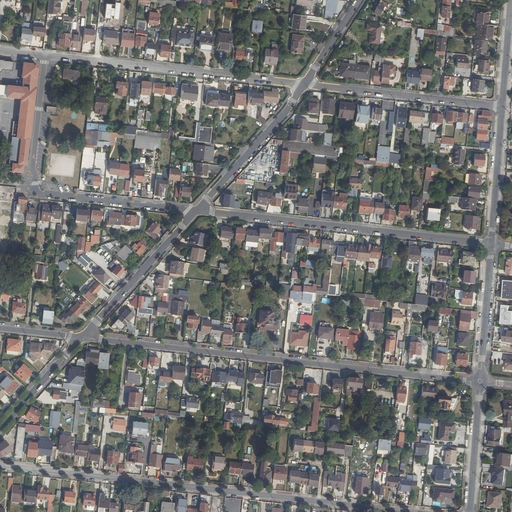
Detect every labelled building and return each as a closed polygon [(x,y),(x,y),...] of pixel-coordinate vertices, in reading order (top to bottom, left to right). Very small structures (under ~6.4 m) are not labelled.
[(62,2),(62,0),(48,0),(47,11),(58,13),(59,1),(62,2)] [(225,7),(238,8),(238,4),(236,4),(236,0),(232,0),(232,4),(225,3),(225,7)] [(335,12),(336,0),(332,0),(326,0),(326,3),(326,6),(324,18),(331,18),(332,12),(335,12)] [(451,2),(451,0),(443,0),(442,16),(449,17),(449,12),(450,12),(451,6),(453,7),(453,4),(452,4),(452,2),(451,2)] [(384,11),(388,5),(387,5),(380,1),(374,13),(378,16),(382,9),(384,11)] [(151,10),(150,9),(148,23),(158,24),(159,13),(151,13),(151,10)] [(476,24),(480,24),(488,25),(490,12),(478,11),(476,24)] [(292,29),(304,30),(305,16),(294,14),(292,29)] [(41,36),(45,36),(46,27),(46,23),(34,21),(33,26),(33,30),(32,35),(37,35),(37,36),(41,37),(41,36)] [(379,44),(381,25),(367,24),(366,30),(369,31),(369,43),(379,44)] [(491,38),(493,26),(488,25),(480,24),(479,37),(491,38)] [(262,26),(252,25),(251,38),(257,39),(257,37),(260,37),(262,26)] [(22,29),(21,39),(28,39),(28,41),(32,41),(32,35),(33,30),(22,29)] [(95,30),(85,29),(84,40),(88,40),(90,40),(94,41),(95,30)] [(134,36),(135,31),(122,29),(122,33),(122,34),(121,45),(133,46),(134,36)] [(188,32),(176,31),(175,45),(180,45),(180,44),(187,45),(187,46),(192,47),(194,31),(188,30),(188,32)] [(103,43),(121,45),(122,34),(122,33),(104,31),(103,43)] [(450,32),(437,31),(436,35),(436,36),(438,36),(437,51),(444,51),(446,40),(449,40),(449,37),(450,32)] [(66,46),(70,47),(72,35),(72,33),(64,32),(64,33),(59,33),(58,44),(64,44),(66,45),(66,46)] [(231,35),(219,34),(218,43),(217,45),(218,45),(218,49),(224,49),(225,50),(229,51),(231,35)] [(72,35),(70,47),(79,48),(80,36),(72,35)] [(302,49),(304,36),(293,35),(290,55),(303,56),(304,50),(302,49)] [(145,42),(146,42),(146,38),(136,36),(135,46),(144,47),(145,42)] [(211,50),(213,38),(200,37),(198,48),(199,49),(210,50),(211,50)] [(486,53),(487,41),(476,40),(475,52),(486,53)] [(155,45),(146,44),(145,53),(154,54),(155,45)] [(160,57),(169,58),(171,46),(161,45),(160,57)] [(233,51),(232,60),(244,61),(246,48),(237,47),(237,51),(233,51)] [(246,48),(244,61),(250,61),(251,57),(253,58),(254,55),(251,55),(252,48),(246,47),(246,48)] [(264,63),(269,63),(269,61),(276,62),(277,51),(265,49),(264,63)] [(468,69),(469,59),(458,58),(457,68),(468,69)] [(13,71),(14,62),(4,61),(4,60),(0,59),(0,72),(3,71),(3,70),(13,71)] [(478,72),(488,73),(489,68),(490,69),(490,65),(491,61),(479,60),(478,72)] [(374,81),(381,82),(383,64),(383,62),(380,62),(378,71),(375,71),(374,81)] [(38,67),(35,64),(24,63),(23,76),(24,76),(23,87),(11,85),(12,82),(1,81),(1,84),(0,84),(0,95),(22,98),(19,122),(14,121),(10,162),(12,163),(11,170),(23,172),(24,164),(27,164),(38,67)] [(345,77),(354,78),(355,63),(354,63),(354,65),(341,63),(340,73),(345,74),(345,77)] [(355,63),(354,78),(363,79),(363,76),(368,76),(369,67),(356,65),(357,63),(355,63)] [(381,82),(381,83),(388,83),(388,80),(390,80),(390,76),(389,76),(389,73),(394,74),(394,66),(383,64),(381,82)] [(81,71),(64,69),(63,77),(80,79),(80,78),(79,78),(80,72),(81,72),(81,71)] [(426,80),(431,81),(432,70),(420,69),(420,72),(419,81),(426,82),(426,80)] [(407,71),(406,82),(415,83),(415,81),(410,80),(411,71),(407,71)] [(415,83),(419,83),(419,81),(420,72),(411,71),(410,80),(415,81),(415,83)] [(454,77),(444,76),(443,88),(447,88),(448,86),(453,86),(454,77)] [(483,87),(484,81),(473,79),(472,91),(482,92),(483,91),(485,92),(486,87),(483,87)] [(127,89),(127,82),(117,81),(116,87),(117,87),(116,89),(118,89),(117,94),(124,95),(125,88),(127,89)] [(151,83),(142,82),(141,91),(140,94),(149,95),(151,83)] [(181,98),(196,100),(198,83),(193,82),(193,84),(185,83),(185,85),(182,85),(181,98)] [(140,94),(141,91),(140,91),(141,84),(132,83),(131,90),(134,90),(133,99),(140,99),(140,94)] [(166,87),(167,84),(154,83),(153,92),(154,92),(154,95),(159,96),(160,93),(166,93),(166,87)] [(176,88),(166,87),(166,93),(166,94),(172,95),(172,96),(173,96),(173,95),(175,95),(176,88)] [(218,94),(219,91),(207,90),(206,105),(217,106),(217,104),(218,94)] [(277,93),(264,92),(263,94),(262,101),(277,102),(277,93)] [(244,105),(246,94),(236,93),(234,108),(238,108),(238,105),(244,105)] [(264,125),(267,122),(263,118),(261,116),(261,113),(262,101),(263,94),(249,93),(248,102),(260,103),(260,106),(258,119),(264,125)] [(230,95),(218,94),(217,104),(229,106),(230,95)] [(96,112),(105,113),(107,97),(98,96),(96,112)] [(318,99),(314,99),(310,98),(308,113),(317,114),(318,99)] [(324,99),(323,109),(332,110),(333,106),(335,106),(335,103),(333,103),(334,100),(324,99)] [(352,119),(354,105),(340,103),(339,117),(352,119)] [(368,123),(370,108),(357,107),(356,122),(368,123)] [(381,121),(382,109),(373,108),(371,119),(381,121)] [(406,120),(408,110),(398,109),(397,122),(399,122),(399,119),(406,120)] [(488,120),(493,121),(493,115),(491,112),(483,111),(483,116),(479,116),(478,129),(487,130),(488,120)] [(428,124),(429,114),(424,113),(411,112),(409,122),(428,124)] [(457,122),(458,113),(448,112),(447,121),(449,121),(449,124),(453,124),(453,122),(457,122)] [(468,114),(458,113),(457,122),(456,129),(461,129),(461,123),(467,123),(468,114)] [(442,115),(432,114),(431,125),(433,125),(433,123),(441,124),(442,115)] [(295,130),(301,130),(304,131),(306,131),(307,121),(297,119),(295,130)] [(198,139),(200,122),(197,122),(195,138),(183,137),(181,136),(179,136),(178,139),(186,140),(198,142),(198,139)] [(98,138),(99,131),(94,130),(86,129),(85,142),(84,144),(97,146),(98,138)] [(295,130),(291,129),(290,141),(300,142),(301,130),(295,130)] [(425,150),(428,150),(429,142),(430,132),(430,129),(424,129),(422,142),(426,143),(425,150)] [(486,140),(487,130),(478,129),(477,139),(486,140)] [(161,137),(173,139),(174,130),(170,130),(170,132),(161,132),(161,133),(161,137)] [(99,131),(98,138),(102,139),(103,135),(110,136),(111,132),(108,132),(107,131),(99,131)] [(110,136),(109,145),(114,146),(115,137),(123,138),(123,134),(115,133),(111,132),(110,136)] [(134,147),(147,149),(148,136),(136,135),(135,139),(134,147)] [(148,136),(147,149),(159,150),(161,137),(148,136)] [(289,141),(284,140),(283,151),(289,152),(301,153),(314,155),(327,156),(339,157),(340,147),(334,146),(303,142),(300,142),(290,141),(289,141)] [(193,160),(213,162),(214,147),(213,147),(213,143),(205,143),(204,146),(195,145),(193,160)] [(390,147),(378,146),(376,162),(389,163),(390,147)] [(463,165),(464,151),(455,150),(454,164),(463,165)] [(289,152),(283,151),(280,174),(287,175),(289,157),(289,152)] [(475,156),(473,166),(483,168),(483,163),(484,163),(485,161),(483,161),(484,157),(475,156)] [(321,165),(321,158),(314,157),(312,171),(315,171),(316,165),(317,165),(321,165)] [(109,173),(119,174),(120,164),(120,163),(111,163),(109,173)] [(207,176),(208,165),(198,163),(196,175),(207,176)] [(119,174),(119,175),(128,176),(128,172),(129,169),(129,165),(120,164),(119,174)] [(170,170),(169,179),(179,180),(180,170),(172,169),(172,164),(170,164),(170,170)] [(156,180),(154,195),(161,195),(161,191),(162,187),(164,187),(168,188),(169,179),(170,170),(165,169),(164,176),(165,176),(164,181),(156,180)] [(143,181),(144,170),(135,170),(134,180),(143,181)] [(88,185),(93,185),(94,175),(94,173),(85,172),(84,180),(87,180),(88,181),(88,185)] [(481,180),(482,175),(471,174),(470,183),(481,184),(481,182),(484,182),(484,180),(481,180)] [(94,175),(93,185),(101,186),(103,177),(94,175)] [(353,179),(349,179),(348,186),(359,187),(360,180),(353,179)] [(180,187),(180,196),(190,197),(191,188),(180,187)] [(479,194),(480,188),(470,187),(469,190),(466,190),(465,193),(469,194),(468,197),(479,198),(479,196),(484,197),(484,195),(479,194)] [(285,188),(284,198),(289,199),(289,197),(296,198),(297,190),(285,188)] [(257,204),(269,205),(272,197),(272,193),(258,192),(257,204)] [(269,205),(267,212),(273,213),(274,206),(280,206),(281,194),(275,194),(275,197),(272,197),(271,205),(269,205)] [(223,202),(222,207),(232,208),(234,196),(224,195),(223,202)] [(335,197),(334,207),(346,209),(347,198),(335,197)] [(412,209),(421,210),(423,199),(423,198),(413,197),(412,209)] [(13,222),(25,224),(25,221),(26,219),(26,214),(25,214),(27,199),(19,198),(18,203),(15,202),(13,216),(13,222)] [(476,204),(477,199),(464,198),(462,209),(474,210),(474,204),(476,204)] [(296,203),(296,206),(299,207),(299,212),(308,213),(308,207),(309,201),(309,200),(300,199),(299,204),(296,203)] [(360,200),(358,212),(371,214),(371,213),(372,203),(372,201),(360,200)] [(372,203),(371,213),(383,215),(384,209),(384,204),(372,203)] [(51,217),(52,206),(40,205),(39,215),(51,217)] [(399,217),(408,218),(409,206),(400,205),(399,217)] [(61,207),(52,206),(51,217),(60,218),(61,207)] [(26,219),(35,221),(36,209),(27,208),(26,214),(26,219)] [(439,210),(439,209),(436,208),(436,210),(429,209),(428,219),(431,219),(431,222),(434,222),(434,220),(438,220),(439,210)] [(76,219),(75,224),(80,224),(80,220),(88,221),(89,210),(86,209),(86,211),(77,210),(76,219)] [(383,215),(382,221),(386,222),(387,220),(393,221),(394,210),(384,209),(383,215)] [(103,211),(93,211),(92,220),(102,221),(103,211)] [(122,215),(122,214),(111,213),(110,224),(121,225),(121,224),(122,215)] [(122,215),(121,224),(136,226),(135,228),(138,228),(140,217),(126,215),(126,216),(122,215)] [(477,229),(479,217),(467,216),(466,228),(477,229)] [(154,223),(146,232),(154,239),(158,235),(157,234),(161,230),(154,223)] [(231,237),(232,228),(222,227),(221,236),(231,237)] [(246,234),(247,232),(245,232),(245,229),(243,229),(234,228),(233,237),(241,238),(241,239),(244,240),(245,234),(246,234)] [(271,230),(260,229),(259,232),(259,238),(270,239),(271,230)] [(259,232),(247,230),(247,232),(246,234),(246,240),(258,241),(259,238),(259,232)] [(194,232),(193,236),(193,239),(191,239),(190,243),(202,246),(205,234),(194,232)] [(275,237),(271,236),(270,250),(276,250),(277,244),(282,244),(284,233),(275,232),(275,237)] [(295,244),(296,235),(287,234),(286,243),(295,244)] [(313,239),(309,238),(308,250),(319,252),(320,239),(313,239)] [(148,245),(142,239),(140,241),(136,245),(134,244),(131,247),(136,252),(139,255),(148,245)] [(333,246),(334,241),(323,240),(322,248),(327,249),(327,253),(332,254),(333,249),(333,246)] [(101,246),(108,253),(112,248),(114,247),(110,243),(101,246)] [(352,247),(352,245),(346,244),(345,257),(357,258),(358,248),(352,247)] [(118,253),(121,250),(115,245),(114,247),(112,248),(118,253)] [(123,260),(131,251),(125,245),(121,250),(118,253),(117,255),(123,260)] [(370,257),(371,246),(366,246),(366,247),(366,248),(358,248),(357,258),(357,259),(365,260),(365,258),(370,259),(370,257)] [(381,247),(371,246),(370,257),(380,258),(381,247)] [(203,250),(192,247),(189,258),(201,261),(203,250)] [(420,257),(421,251),(418,251),(419,248),(414,247),(414,250),(409,250),(407,260),(420,262),(420,257)] [(433,259),(434,249),(428,248),(428,249),(425,249),(424,257),(433,259)] [(453,263),(454,252),(447,251),(444,251),(439,250),(438,261),(453,263)] [(463,264),(474,265),(474,256),(475,253),(464,252),(463,260),(463,264)] [(385,254),(383,255),(381,268),(391,269),(392,256),(387,256),(386,254),(385,254)] [(61,260),(57,266),(64,271),(68,265),(61,260)] [(183,262),(171,260),(169,272),(181,275),(181,270),(183,262)] [(33,265),(32,273),(37,273),(36,280),(46,281),(47,267),(33,265)] [(117,265),(111,272),(118,279),(124,271),(117,265)] [(105,282),(110,277),(100,269),(94,275),(102,283),(104,281),(105,282)] [(319,286),(316,286),(316,293),(328,294),(328,289),(329,284),(331,270),(326,269),(324,288),(319,288),(319,286)] [(474,284),(474,272),(465,271),(463,283),(474,284)] [(168,294),(169,287),(171,277),(167,276),(160,276),(159,281),(159,284),(157,284),(156,288),(157,289),(156,293),(168,294)] [(309,278),(305,277),(304,282),(303,291),(316,293),(316,286),(317,284),(308,283),(309,278)] [(291,290),(303,291),(304,282),(302,281),(301,286),(294,285),(295,281),(292,281),(291,290)] [(511,281),(505,281),(503,299),(511,300),(511,281)] [(96,294),(101,288),(95,282),(83,294),(92,302),(98,296),(96,294)] [(421,284),(420,288),(416,288),(416,291),(425,293),(426,285),(421,284)] [(447,285),(442,285),(442,286),(433,285),(432,297),(445,298),(447,285)] [(291,290),(280,289),(279,298),(290,299),(290,298),(291,290)] [(315,301),(316,293),(303,291),(291,290),(290,298),(315,301)] [(471,305),(473,294),(463,293),(462,305),(471,305)] [(131,303),(138,309),(139,296),(139,294),(138,294),(131,303)] [(427,305),(428,296),(416,294),(415,304),(426,305),(427,305)] [(152,314),(154,297),(152,297),(139,296),(138,309),(138,310),(137,313),(152,314)] [(189,302),(190,296),(181,296),(180,298),(174,298),(172,313),(183,315),(184,302),(189,302)] [(83,308),(88,303),(82,298),(74,307),(70,304),(68,307),(77,315),(79,313),(81,314),(84,310),(83,308)] [(158,304),(158,309),(157,312),(167,313),(168,303),(159,302),(158,304)] [(25,304),(13,303),(12,312),(24,313),(25,304)] [(425,310),(426,305),(415,304),(409,303),(408,308),(407,316),(412,317),(412,309),(425,310)] [(511,306),(503,306),(501,324),(511,324),(511,306)] [(42,323),(52,324),(53,312),(49,312),(49,308),(44,307),(42,323)] [(136,328),(137,317),(134,316),(133,323),(130,320),(136,313),(129,307),(121,316),(136,328)] [(459,330),(469,330),(471,310),(461,309),(459,330)] [(74,321),(78,317),(70,310),(66,314),(64,313),(60,317),(60,316),(58,319),(61,322),(62,321),(63,322),(65,321),(67,323),(71,319),(74,321)] [(274,328),(275,321),(273,321),(274,311),(261,310),(260,324),(265,324),(265,327),(274,328)] [(382,328),(383,313),(381,313),(381,310),(377,310),(376,313),(372,312),(370,326),(382,328)] [(401,323),(402,312),(392,311),(391,323),(401,323)] [(312,325),(312,315),(300,315),(299,325),(312,325)] [(135,334),(136,328),(121,316),(111,327),(113,329),(116,329),(116,328),(118,326),(119,327),(121,329),(122,329),(124,327),(126,323),(128,324),(127,327),(129,328),(129,333),(133,333),(133,334),(135,334)] [(192,317),(187,316),(187,322),(186,327),(188,327),(197,328),(197,323),(198,324),(199,317),(192,317)] [(223,336),(224,328),(224,325),(220,325),(220,320),(212,319),(212,321),(211,332),(210,334),(219,335),(219,336),(223,336)] [(211,332),(212,321),(203,320),(202,331),(211,332)] [(437,331),(438,322),(429,321),(428,330),(437,331)] [(247,333),(248,324),(237,323),(236,332),(247,333)] [(319,327),(319,335),(323,335),(323,338),(333,339),(334,328),(319,327)] [(235,340),(236,333),(232,333),(232,329),(224,328),(223,336),(222,339),(235,340)] [(349,335),(349,330),(337,328),(336,339),(343,340),(343,344),(348,345),(349,335)] [(306,345),(308,331),(299,330),(299,333),(291,332),(290,343),(306,345)] [(505,333),(503,333),(501,343),(511,343),(511,330),(505,330),(505,333)] [(350,335),(349,347),(355,348),(355,346),(359,347),(359,340),(358,340),(358,336),(360,336),(361,332),(354,331),(353,335),(350,335)] [(468,345),(469,334),(459,333),(458,345),(468,345)] [(395,348),(396,340),(387,339),(386,352),(392,353),(392,347),(395,348)] [(18,352),(19,352),(20,341),(8,340),(7,351),(18,352)] [(420,354),(421,342),(409,341),(408,353),(420,354)] [(29,348),(26,348),(24,357),(32,364),(33,362),(38,357),(39,358),(42,355),(46,359),(56,348),(52,344),(44,343),(44,344),(43,346),(42,346),(38,345),(38,344),(30,343),(29,348)] [(89,353),(87,353),(86,359),(85,363),(98,365),(100,350),(90,349),(89,353)] [(107,355),(107,352),(100,351),(98,368),(108,369),(109,363),(110,356),(107,355)] [(467,366),(468,354),(458,353),(457,365),(467,366)] [(437,354),(436,364),(439,364),(439,367),(441,367),(441,365),(444,365),(445,354),(437,354)] [(160,359),(149,357),(149,359),(148,366),(160,367),(161,363),(159,363),(160,359)] [(85,363),(86,359),(80,359),(77,362),(76,368),(76,369),(73,368),(70,370),(68,384),(72,385),(79,386),(83,387),(83,385),(84,376),(85,363)] [(214,363),(211,363),(211,370),(210,371),(214,371),(212,383),(216,383),(216,384),(221,384),(221,383),(225,384),(227,372),(216,371),(216,366),(214,363)] [(23,365),(15,374),(23,381),(31,372),(23,365)] [(69,369),(66,383),(68,384),(70,370),(73,368),(76,369),(76,368),(72,367),(69,369)] [(173,367),(173,373),(172,379),(184,380),(186,368),(173,367)] [(196,378),(198,378),(204,379),(205,369),(200,369),(200,370),(197,370),(196,378)] [(210,371),(211,370),(205,369),(204,379),(198,378),(198,380),(209,381),(210,371)] [(279,387),(282,371),(269,369),(266,385),(279,387)] [(128,382),(140,384),(141,376),(136,376),(136,371),(129,370),(128,382)] [(173,373),(160,372),(159,382),(171,384),(172,379),(173,373)] [(239,373),(230,372),(228,385),(243,386),(244,374),(239,373)] [(250,383),(262,384),(263,375),(260,375),(260,373),(251,373),(250,383)] [(7,376),(0,383),(0,388),(5,393),(8,396),(17,386),(7,376)] [(362,381),(348,379),(345,401),(352,402),(352,398),(360,399),(360,394),(361,395),(362,381)] [(341,390),(343,381),(334,380),(333,383),(330,383),(330,388),(333,388),(332,394),(340,394),(340,392),(343,392),(343,391),(341,390)] [(306,395),(317,395),(317,386),(306,386),(306,395)] [(398,387),(397,395),(396,403),(404,404),(406,388),(404,388),(400,387),(398,387)] [(435,400),(436,390),(430,389),(431,388),(423,387),(421,398),(435,400)] [(288,401),(296,401),(297,390),(286,390),(286,396),(288,396),(288,401)] [(59,399),(58,403),(62,403),(66,404),(67,392),(54,391),(53,399),(59,399)] [(38,400),(46,404),(50,396),(42,392),(38,400)] [(130,393),(128,408),(140,409),(141,394),(130,393)] [(200,398),(181,398),(181,407),(200,408),(200,398)] [(303,431),(317,432),(321,399),(317,398),(313,427),(311,428),(304,427),(303,431)] [(450,408),(451,399),(438,398),(437,410),(448,411),(448,408),(450,408)] [(34,422),(40,414),(31,408),(26,417),(34,422)] [(50,411),(49,427),(59,427),(60,411),(50,411)] [(225,414),(224,422),(229,423),(230,423),(242,424),(243,416),(240,416),(240,412),(228,411),(228,415),(225,414)] [(246,425),(261,426),(261,421),(250,420),(250,417),(243,416),(242,424),(246,425)] [(324,418),(324,430),(339,431),(340,418),(324,418)] [(124,431),(125,421),(114,420),(114,421),(111,421),(111,425),(113,425),(112,430),(124,431)] [(133,421),(131,433),(146,436),(148,423),(133,421)] [(455,432),(456,424),(441,422),(439,440),(447,441),(448,431),(455,432)] [(14,456),(21,457),(24,431),(25,428),(18,427),(14,456)] [(503,430),(491,429),(489,443),(502,444),(503,430)] [(455,437),(463,438),(464,431),(456,430),(455,437)] [(57,439),(56,447),(59,447),(59,450),(71,452),(73,438),(61,437),(61,440),(57,439)] [(378,450),(390,451),(391,440),(378,439),(378,450)] [(303,451),(304,441),(294,440),(293,451),(297,451),(297,452),(302,452),(303,451)] [(315,452),(316,442),(304,441),(303,451),(310,452),(315,452)] [(0,453),(1,456),(10,451),(6,442),(0,444),(0,453)] [(75,456),(87,457),(88,446),(83,446),(84,443),(76,442),(75,456)] [(324,443),(316,442),(315,452),(314,454),(319,454),(323,454),(324,443)] [(26,456),(36,457),(37,444),(31,444),(31,447),(27,447),(26,456)] [(344,458),(351,458),(353,447),(328,444),(327,453),(344,455),(344,458)] [(429,445),(416,444),(415,452),(419,452),(424,453),(428,454),(429,445)] [(86,461),(99,462),(101,449),(94,449),(94,446),(88,445),(88,446),(87,457),(86,461)] [(150,454),(150,460),(149,467),(159,468),(160,456),(159,456),(160,447),(151,446),(150,454)] [(457,452),(458,449),(445,447),(445,450),(446,450),(445,464),(453,465),(453,460),(455,460),(456,452),(457,452)] [(119,462),(120,453),(108,451),(107,464),(111,464),(110,468),(113,468),(113,465),(117,465),(117,462),(119,462)] [(511,466),(511,456),(511,453),(499,452),(499,457),(500,457),(499,465),(511,466)] [(132,453),(131,462),(143,463),(144,454),(143,454),(138,454),(137,454),(132,453)] [(188,457),(186,470),(201,472),(202,460),(197,460),(193,459),(193,457),(188,457)] [(212,468),(224,470),(226,458),(213,457),(212,468)] [(179,469),(179,461),(179,460),(164,458),(163,470),(172,471),(172,469),(179,470),(179,469)] [(242,464),(241,475),(252,476),(253,466),(249,465),(250,460),(242,459),(242,464)] [(229,474),(241,475),(242,464),(230,463),(229,474)] [(266,471),(266,468),(267,464),(262,463),(259,483),(270,484),(271,472),(266,471)] [(274,479),(286,481),(287,470),(275,468),(274,479)] [(505,469),(493,468),(493,474),(495,474),(494,483),(504,484),(505,469)] [(448,479),(449,471),(437,469),(435,483),(449,484),(450,479),(448,479)] [(291,471),(290,482),(293,482),(293,483),(299,484),(300,473),(300,472),(291,471)] [(325,472),(323,487),(327,487),(328,486),(332,487),(332,489),(336,489),(336,487),(340,488),(339,491),(343,492),(345,475),(341,474),(341,477),(329,476),(329,473),(325,472)] [(310,474),(300,473),(299,484),(302,484),(302,485),(308,486),(310,475),(310,474)] [(319,476),(310,475),(308,486),(314,487),(314,486),(317,487),(319,476)] [(386,487),(398,488),(399,480),(399,479),(387,478),(386,487)] [(406,495),(410,496),(411,481),(399,480),(398,488),(398,491),(406,492),(406,495)] [(368,485),(357,484),(356,493),(364,494),(364,491),(367,491),(368,485)] [(22,487),(13,486),(12,491),(11,501),(23,502),(24,501),(24,494),(21,494),(22,487)] [(38,486),(37,490),(37,491),(36,499),(49,500),(50,495),(50,490),(43,489),(43,486),(38,486)] [(453,498),(454,491),(434,489),(433,501),(442,502),(443,497),(453,498)] [(37,491),(25,490),(24,494),(24,501),(36,502),(36,499),(37,491)] [(74,503),(75,493),(66,492),(64,502),(74,503)] [(502,493),(490,492),(490,497),(491,497),(490,505),(500,507),(502,493)] [(88,495),(88,494),(84,493),(82,505),(94,506),(95,496),(88,495)] [(104,494),(100,493),(98,508),(105,509),(104,511),(114,511),(115,507),(117,507),(118,505),(104,503),(104,494)] [(185,511),(186,510),(187,501),(178,500),(176,511),(185,511)] [(137,502),(124,501),(123,509),(137,511),(138,503),(137,502)] [(138,503),(137,511),(139,511),(147,511),(148,503),(139,502),(138,503)]
